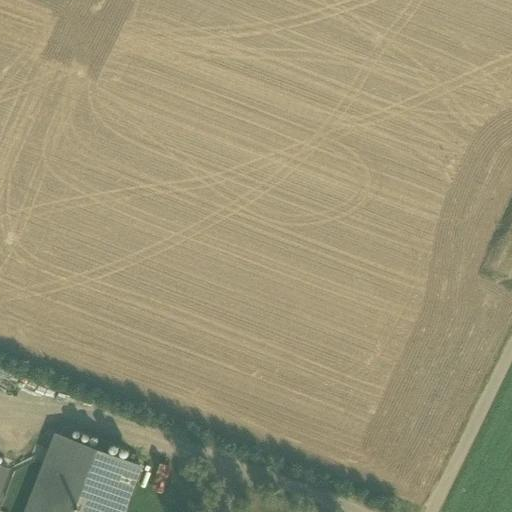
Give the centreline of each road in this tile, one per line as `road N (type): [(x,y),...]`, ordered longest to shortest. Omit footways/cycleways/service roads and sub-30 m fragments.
road 1 (track): [(361,511),(0,377)]
road 2 (track): [(431,511),(511,348)]
